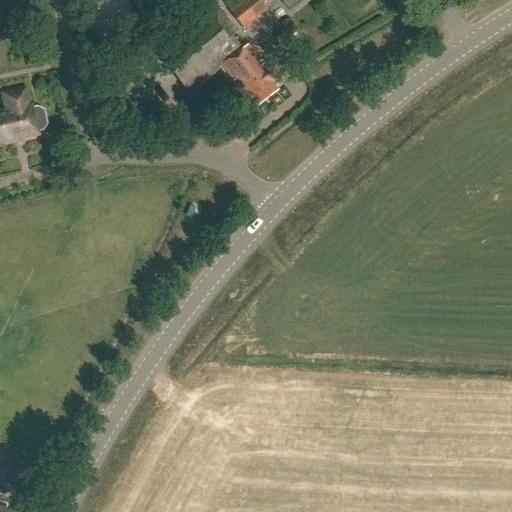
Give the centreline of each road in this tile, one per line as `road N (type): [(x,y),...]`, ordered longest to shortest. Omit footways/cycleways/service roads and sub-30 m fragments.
road 1 (tertiary): [(69,511),(170,334),(278,202)]
road 2 (unclassified): [(278,202),(199,159),(103,153),(88,137),(58,0)]
road 3 (tertiary): [(278,202),(389,104),(511,14)]
